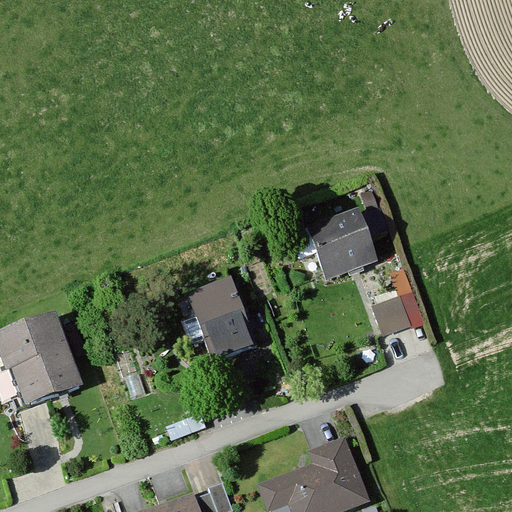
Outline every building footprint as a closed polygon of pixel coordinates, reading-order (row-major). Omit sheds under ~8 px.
[(378,270),(361,219),(308,237),(325,287),(378,270)] [(257,353),(232,286),(189,301),(214,368),(257,353)] [(83,395),(57,323),(0,343),(0,361),(7,381),(13,379),(26,415),(83,395)] [(370,511),(372,511),(350,445),(307,459),(312,473),(261,490),(268,511),(370,511)] [(196,504),(194,499),(161,511),(230,511),(222,490),(207,496),(208,499),(196,504)]
